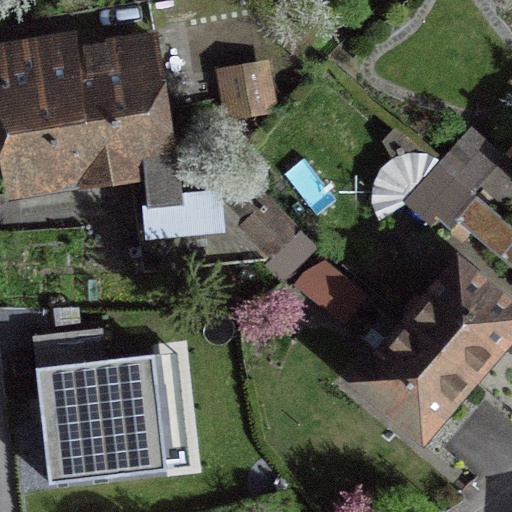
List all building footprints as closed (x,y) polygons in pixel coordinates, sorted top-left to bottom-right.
[(65,34),(0,46),(0,91),(7,134),(164,108),(157,39),(67,52),(65,34)] [(260,62),(225,67),(231,116),(266,112),(260,62)] [(164,108),(7,134),(17,195),(136,176),(138,199),(182,196),(164,108)] [(138,199),(142,266),(263,257),(283,275),(313,249),(237,172),(217,193),(182,196),(138,199)] [(511,233),(474,202),(453,227),(511,275),(511,233)] [(406,325),(476,384),(511,342),(511,317),(454,268),(406,325)] [(476,384),(406,325),(351,389),(421,448),(476,384)] [(150,412),(147,391),(106,395),(107,405),(16,414),(24,495),(204,476),(197,407),(150,412)]
